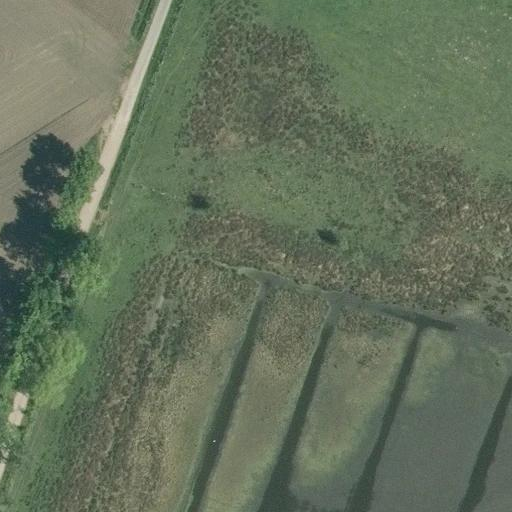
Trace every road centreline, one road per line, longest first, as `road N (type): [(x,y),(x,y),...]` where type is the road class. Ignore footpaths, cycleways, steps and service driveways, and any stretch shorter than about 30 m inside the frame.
road 1 (track): [(109,133),(0,437)]
road 2 (unclassified): [(160,0),(109,133)]
